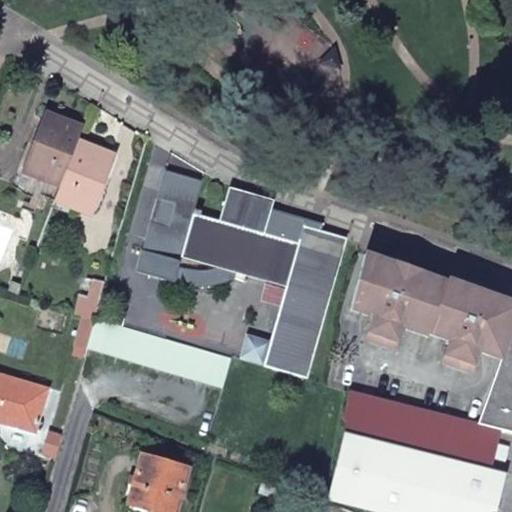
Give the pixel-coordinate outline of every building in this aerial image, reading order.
[(24,173),(61,188),(77,143),(82,129),(46,115),(24,173)] [(61,188),(56,202),(91,215),(114,158),(77,143),(61,188)] [(42,197),(56,202),(61,188),(24,173),(18,171),(14,187),(40,202),(42,197)] [(304,225),(270,214),(273,203),(233,191),(229,190),(219,222),(200,217),(201,213),(194,210),(201,183),(165,172),(137,273),(174,283),(187,286),(200,286),(212,285),(225,282),(232,281),(234,273),(285,288),(270,342),(264,366),(264,367),(304,378),(343,242),(344,238),(303,228),(304,225)] [(440,281),(361,254),(354,288),(351,306),(369,311),(361,335),(363,339),(387,347),(399,321),(423,330),(424,327),(440,281)] [(440,281),(424,327),(445,334),(437,356),(438,361),(463,369),(466,368),(474,344),(497,352),(506,324),(511,307),(511,302),(441,278),(440,281)] [(84,316),(95,320),(105,284),(94,281),(84,316)] [(73,355),(85,358),(87,349),(95,320),(84,316),(73,355)] [(95,320),(87,349),(158,370),(167,341),(95,320)] [(511,326),(506,324),(497,352),(471,424),(498,430),(511,433),(511,326)] [(240,359),(264,366),(270,342),(246,336),(240,359)] [(167,341),(158,370),(222,388),(230,359),(167,341)] [(0,374),(0,424),(36,435),(49,389),(0,374)] [(471,424),(397,405),(355,394),(328,501),(371,511),(496,511),(505,474),(490,470),(492,457),(495,446),(498,430),(471,424)] [(62,437),(50,433),(44,453),(56,457),(62,437)] [(504,448),(495,446),(492,457),(501,460),(504,448)] [(129,511),(174,511),(187,469),(142,456),(126,511),(129,511)] [(349,511),(325,502),(323,511),(349,511)]
